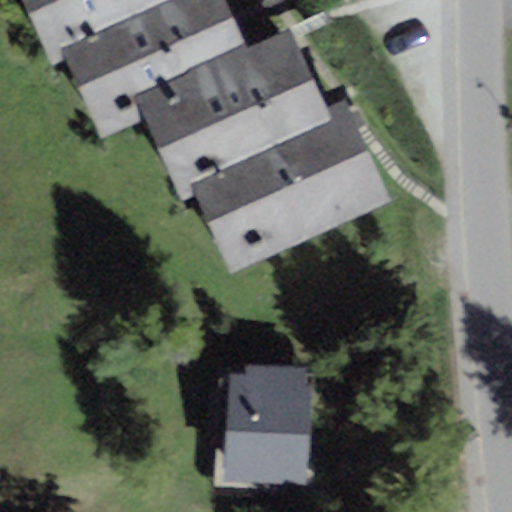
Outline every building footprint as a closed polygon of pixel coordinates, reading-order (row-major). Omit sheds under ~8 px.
[(22,0),(53,69),(69,62),(211,0),(22,0)] [(82,93),(102,138),(145,119),(298,52),(289,33),(248,51),(225,0),(211,0),(69,62),(82,93)] [(325,115),(298,52),(145,119),(183,204),(196,198),(357,127),(348,105),(325,115)] [(392,205),(357,127),(196,198),(231,276),(392,205)] [(299,482),(306,373),(239,369),(233,478),(299,482)]
